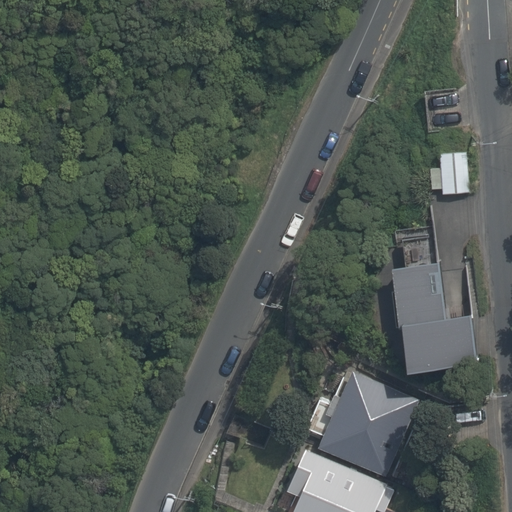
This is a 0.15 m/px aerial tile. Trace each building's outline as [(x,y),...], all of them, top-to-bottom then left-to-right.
[(228,43),(226,81),(261,83),(263,44),(228,43)] [(426,92),(430,125),(461,122),(458,88),(426,92)] [(425,163),(417,164),(419,190),(463,186),(458,139),(423,142),(425,163)] [(438,257),(389,262),(395,318),(404,317),(409,364),(472,357),(467,309),(444,311),(438,257)] [(393,397),(399,385),(364,369),(331,442),(395,471),(423,411),(393,397)] [(312,446),(293,489),(310,497),(303,511),(385,511),(398,484),(312,446)]
